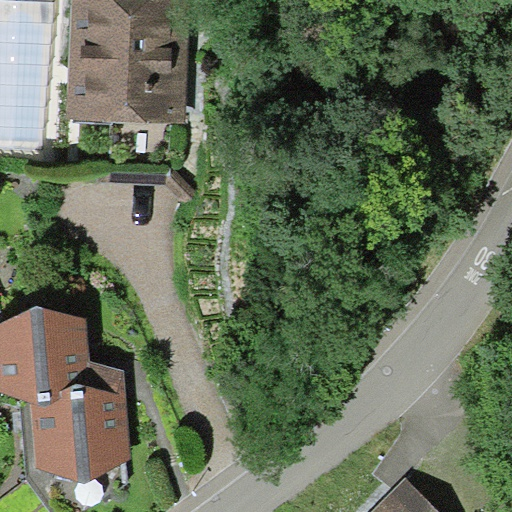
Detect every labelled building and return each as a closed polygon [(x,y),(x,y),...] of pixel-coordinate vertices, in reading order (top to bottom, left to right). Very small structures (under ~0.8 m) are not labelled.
[(0,0),(0,156),(57,161),(69,0),(0,0)] [(96,72),(95,114),(106,114),(104,176),(165,178),(168,71),(165,71),(167,8),(78,6),(76,72),(96,72)] [(0,403),(16,408),(17,414),(72,386),(73,321),(33,308),(0,323),(0,403)] [(72,386),(17,414),(23,482),(44,511),(82,511),(120,484),(113,399),(79,388),(72,386)] [(44,511),(23,482),(0,498),(0,511),(44,511)] [(429,511),(401,485),(375,511),(429,511)]
